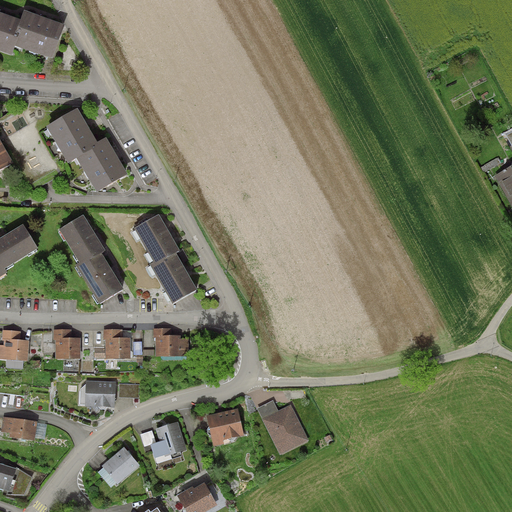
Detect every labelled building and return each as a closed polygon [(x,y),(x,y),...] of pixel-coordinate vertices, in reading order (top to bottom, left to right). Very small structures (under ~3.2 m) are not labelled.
[(20,20),(0,12),(0,50),(12,55),(15,46),(53,59),(65,24),(24,9),(20,20)] [(97,142),(78,108),(46,126),(68,163),(76,158),(96,192),(128,174),(106,136),(97,142)] [(0,170),(14,162),(0,138),(0,170)] [(511,166),(495,176),(511,206),(511,166)] [(180,250),(158,214),(133,229),(154,263),(165,256),(166,258),(176,252),(180,250)] [(105,251),(84,215),(59,230),(79,263),(90,256),(92,259),(102,253),(105,251)] [(38,249),(23,224),(0,238),(0,261),(5,269),(38,249)] [(199,288),(176,252),(166,258),(165,256),(154,263),(151,264),(175,303),(199,288)] [(124,289),(102,253),(92,259),(90,256),(79,263),(76,265),(100,304),(124,289)] [(171,335),(171,328),(153,329),(153,337),(156,337),(156,356),(189,356),(189,338),(181,338),(181,335),(171,335)] [(71,338),(71,329),(53,329),(53,340),(55,340),(55,359),(81,359),(81,338),(71,338)] [(123,337),(123,329),(104,329),(104,340),(105,340),(106,359),(131,359),(131,337),(123,337)] [(20,340),(21,331),(3,330),(2,340),(4,340),(3,345),(0,344),(0,358),(7,359),(24,360),(28,360),(29,340),(20,340)] [(24,360),(7,359),(6,368),(23,369),(24,360)] [(0,380),(0,392),(26,396),(27,384),(0,380)] [(116,382),(86,381),(86,384),(85,405),(85,406),(98,406),(100,409),(105,409),(108,407),(115,407),(116,382)] [(139,384),(119,384),(118,398),(139,398),(139,384)] [(262,419),(278,411),(273,400),(257,408),(262,419)] [(309,440),(290,404),(278,411),(262,419),(261,419),(280,455),(309,440)] [(244,435),(238,408),(206,415),(209,427),(207,429),(208,434),(211,435),(213,446),(224,444),(223,440),(227,439),(230,441),(235,440),(236,437),(244,435)] [(38,421),(3,416),(1,432),(10,433),(9,437),(35,440),(36,438),(38,423),(38,421)] [(47,424),(38,423),(36,438),(45,439),(47,424)] [(186,450),(177,423),(157,429),(161,441),(156,442),(150,445),(154,458),(155,458),(164,455),(165,457),(171,455),(172,459),(182,456),(180,451),(186,450)] [(150,445),(156,442),(152,430),(140,434),(144,446),(150,445)] [(140,465),(124,447),(101,466),(103,468),(98,472),(111,487),(116,483),(118,484),(140,465)] [(164,455),(155,458),(157,464),(172,459),(171,455),(165,457),(164,455)] [(16,468),(0,463),(0,488),(8,491),(6,495),(24,495),(33,477),(16,467),(16,468)] [(204,511),(217,505),(204,482),(194,488),(193,486),(177,495),(186,511),(204,511)]
